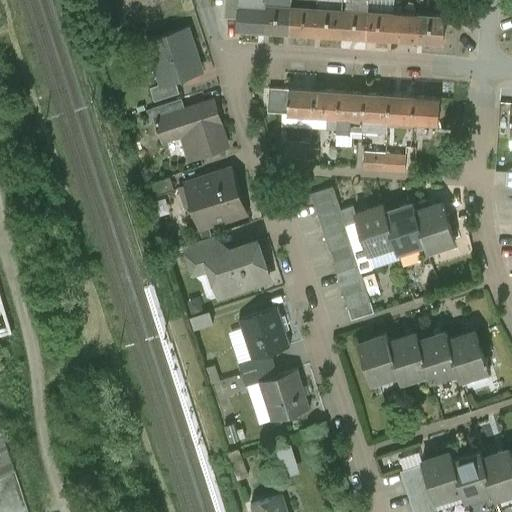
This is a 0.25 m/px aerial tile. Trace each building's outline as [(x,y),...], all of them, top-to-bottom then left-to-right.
[(227,0),(226,13),(239,14),(240,0),(227,0)] [(240,0),(239,14),(239,25),(265,26),(266,0),(240,0)] [(292,0),(266,0),(265,26),(290,28),(292,0)] [(317,0),(292,0),(290,28),(316,29),(317,2),(317,0)] [(368,0),(343,0),(343,4),(341,31),(366,33),(368,6),(368,0)] [(343,4),(317,2),(316,29),(341,31),(343,4)] [(394,7),(368,6),(366,33),(392,34),(394,7)] [(419,9),(394,7),(392,34),(417,36),(419,9)] [(445,11),(419,9),(417,36),(444,38),(445,11)] [(188,23),(148,36),(162,79),(162,80),(176,76),(203,67),(188,23)] [(176,76),(162,80),(162,79),(151,83),(155,97),(180,89),(176,76)] [(315,85),(290,83),(290,84),(290,85),(288,108),(313,110),(315,85)] [(290,84),(270,84),(268,107),(288,108),(290,85),(290,84)] [(340,87),(315,85),(313,110),(338,111),(340,87)] [(365,88),(340,87),(338,111),(337,126),(350,126),(351,125),(363,125),(365,88)] [(390,90),(365,88),(363,125),(387,127),(388,115),(390,90)] [(415,92),(390,90),(388,115),(413,116),(415,92)] [(440,93),(415,92),(413,116),(438,118),(440,93)] [(182,94),(152,103),(156,115),(186,105),(182,94)] [(186,105),(156,115),(156,116),(157,116),(157,118),(161,117),(166,135),(185,129),(193,152),(227,141),(213,97),(186,105)] [(297,143),(285,142),(284,159),(296,160),(297,143)] [(307,144),(297,143),(296,160),(306,160),(307,144)] [(375,147),(365,147),(363,164),(374,165),(375,147)] [(386,148),(375,147),(374,165),(384,165),(386,148)] [(396,149),(386,148),(384,165),(395,166),(396,149)] [(407,149),(396,149),(395,166),(406,167),(407,149)] [(234,163),(185,179),(197,216),(226,207),(228,213),(248,207),(234,163)] [(170,171),(146,179),(150,191),(174,183),(170,171)] [(333,179),(310,186),(314,198),(337,191),(333,179)] [(337,191),(314,198),(318,209),(341,202),(337,191)] [(416,207),(415,207),(425,237),(425,238),(427,244),(455,236),(443,198),(416,207)] [(414,199),(386,208),(398,246),(425,238),(425,237),(415,207),(416,207),(414,199)] [(383,200),(356,209),(358,216),(368,247),(369,247),(375,263),(400,254),(398,246),(386,208),(383,200)] [(353,201),(341,205),(345,214),(346,220),(358,216),(356,209),(353,201)] [(341,202),(318,209),(322,222),(345,214),(341,205),(341,202)] [(345,214),(322,222),(325,234),(348,226),(346,220),(345,214)] [(348,226),(325,234),(329,246),(352,239),(348,226)] [(211,232),(186,240),(194,267),(212,261),(209,252),(216,250),(211,232)] [(216,250),(209,252),(212,261),(221,290),(270,274),(258,237),(216,250)] [(352,239),(329,246),(333,258),(356,250),(352,239)] [(356,250),(333,258),(336,269),(360,262),(356,250)] [(360,262),(336,269),(340,281),(363,273),(360,262)] [(363,273),(340,281),(344,292),(367,285),(363,273)] [(367,285),(344,292),(348,304),(371,296),(367,285)] [(371,296),(348,304),(351,315),(374,308),(371,296)] [(278,301),(239,314),(252,353),(270,347),(291,341),(278,301)] [(449,335),(448,335),(458,366),(457,366),(460,373),(488,364),(476,326),(449,335)] [(419,336),(429,367),(428,367),(430,375),(457,366),(458,366),(448,335),(449,335),(446,327),(419,336)] [(390,337),(389,337),(399,368),(398,368),(401,376),(428,367),(429,367),(419,336),(417,328),(390,337)] [(387,330),(359,339),(372,377),(398,368),(399,368),(389,337),(390,337),(387,330)] [(270,347),(252,353),(240,356),(244,368),(274,358),(270,347)] [(274,358),(244,368),(248,380),(259,377),(259,376),(278,370),(274,358)] [(278,370),(259,376),(259,377),(271,415),(311,402),(299,364),(278,370)] [(0,468),(17,463),(7,432),(10,431),(6,416),(2,417),(0,409),(0,468)] [(292,438),(277,442),(286,472),(301,467),(292,438)] [(269,441),(245,450),(249,462),(273,453),(269,441)] [(484,453),(483,454),(493,484),(492,484),(495,492),(511,485),(511,448),(511,444),(484,453)] [(484,453),(481,446),(454,455),(453,455),(463,485),(462,485),(465,493),(492,484),(493,484),(483,454),(484,453)] [(454,455),(451,447),(423,456),(424,459),(428,471),(432,482),(435,494),(436,494),(462,485),(463,485),(453,455),(454,455)] [(424,459),(401,466),(405,478),(428,471),(424,459)] [(32,511),(17,463),(0,468),(0,511),(32,511)] [(428,471),(405,478),(409,490),(432,482),(428,471)] [(432,482),(409,490),(412,502),(435,494),(432,482)] [(288,511),(281,489),(250,499),(254,511),(288,511)] [(435,494),(412,502),(415,511),(419,511),(439,505),(436,494),(435,494)]
